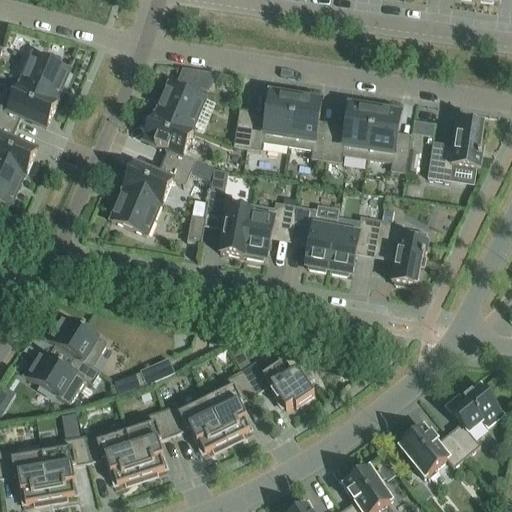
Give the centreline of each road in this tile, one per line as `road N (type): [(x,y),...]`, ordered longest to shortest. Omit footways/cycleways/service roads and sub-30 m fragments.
road 1 (residential): [(511,103),(140,48)]
road 2 (residential): [(389,324),(53,256)]
road 3 (residential): [(511,44),(222,0)]
road 4 (residential): [(223,505),(295,471),(360,427),(455,337)]
road 5 (residential): [(140,48),(53,256)]
road 6 (residential): [(140,48),(0,9)]
road 7 (residential): [(511,221),(455,337)]
